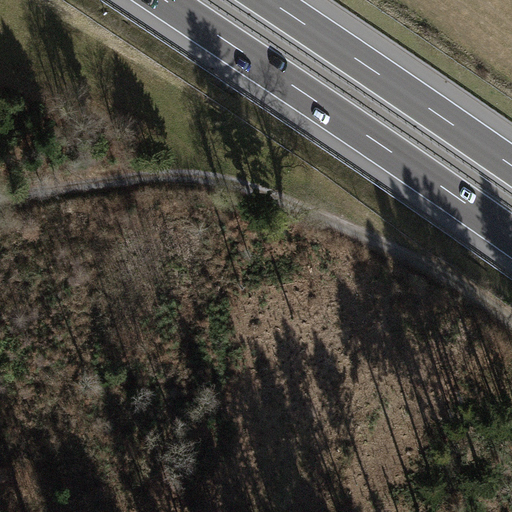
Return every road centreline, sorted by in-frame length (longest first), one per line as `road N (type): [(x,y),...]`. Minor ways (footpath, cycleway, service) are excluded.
road 1 (track): [(0,194),(124,174),(219,177),(456,280),(511,324)]
road 2 (motorway): [(162,0),(511,235)]
road 3 (motorway): [(511,166),(274,0)]
